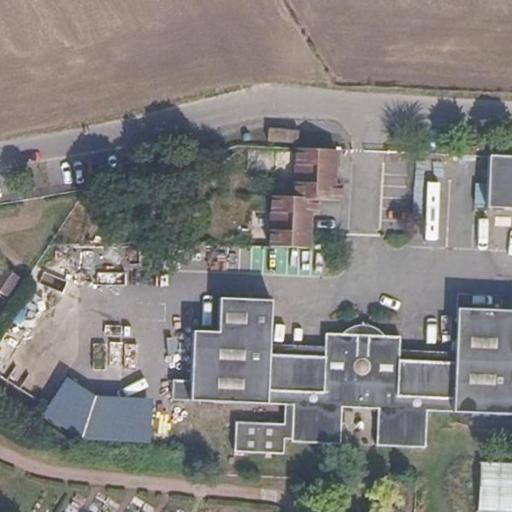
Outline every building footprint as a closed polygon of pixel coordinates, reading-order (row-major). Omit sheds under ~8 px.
[(266,128),(266,140),(294,142),(295,130),(266,128)] [(330,184),(331,167),(332,150),(294,148),(290,199),(272,198),(269,246),(308,249),(310,215),(318,216),(319,200),(341,201),(342,185),(330,184)] [(480,212),(511,213),(511,315),(455,312),(453,357),(397,354),(397,340),(381,340),(376,335),(370,330),(362,327),(357,328),(351,330),(347,332),(341,338),(323,337),(322,350),(266,347),(269,302),(216,300),(215,333),(190,332),(187,381),(171,380),(170,401),(290,406),(290,429),(236,427),(233,454),(282,456),(288,443),(337,445),(339,408),(375,410),(374,447),(423,449),(424,412),(511,416),(511,161),(483,159),(480,212)] [(65,379),(42,412),(76,441),(152,444),(151,400),(94,398),(65,379)] [(511,511),(511,465),(482,464),(476,510),(499,511),(511,511)]
